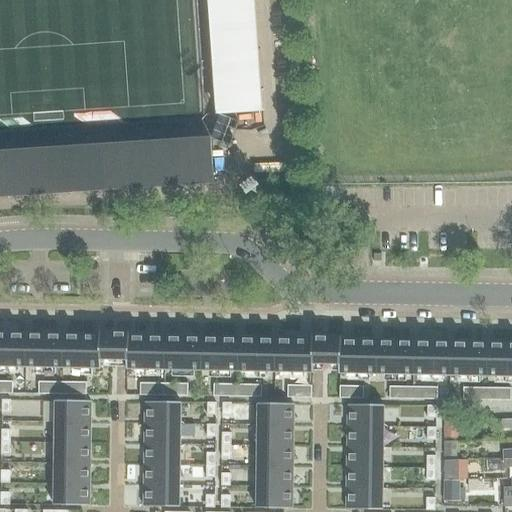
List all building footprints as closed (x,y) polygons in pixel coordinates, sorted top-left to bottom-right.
[(208,0),(216,128),(264,125),(256,0),(208,0)] [(511,5),(498,3),(494,20),(511,24),(511,5)] [(511,24),(494,20),(490,38),(511,43),(511,24)] [(511,43),(490,38),(486,56),(511,61),(511,43)] [(511,61),(486,56),(482,74),(511,80),(511,61)] [(511,80),(482,74),(478,91),(511,99),(511,80)] [(511,99),(478,91),(474,109),(475,109),(482,111),(489,113),(497,114),(504,116),(511,118),(511,114),(511,99)] [(475,109),(472,121),(479,123),(482,111),(475,109)] [(482,111),(479,123),(487,124),(489,113),(482,111)] [(489,113),(487,124),(494,126),(497,114),(489,113)] [(497,114),(494,126),(502,128),(504,116),(497,114)] [(504,116),(502,128),(509,130),(511,118),(504,116)] [(214,153),(0,163),(0,208),(216,198),(214,153)] [(463,156),(455,192),(471,196),(479,160),(463,156)] [(479,160),(471,196),(488,200),(496,164),(479,160)] [(511,167),(496,164),(488,200),(504,204),(511,169),(511,167)] [(99,336),(99,360),(101,360),(114,361),(126,361),(128,361),(129,336),(129,333),(114,332),(99,332),(99,336)] [(0,333),(0,367),(26,368),(26,334),(0,333)] [(26,334),(26,368),(62,368),(63,335),(26,334)] [(63,335),(62,368),(101,369),(101,360),(99,360),(99,336),(63,335)] [(126,361),(126,370),(164,370),(165,337),(129,336),(128,361),(126,361)] [(311,340),(311,364),(313,364),(325,365),(338,365),(341,365),(341,340),(341,337),(326,337),(311,336),(311,340)] [(165,337),(164,370),(201,371),(202,338),(165,337)] [(202,338),(201,371),(238,372),(238,338),(202,338)] [(238,338),(238,372),(275,372),(275,339),(238,338)] [(275,339),(275,372),(313,373),(313,364),(311,364),(311,340),(275,339)] [(338,365),(338,374),(376,375),(377,341),(341,340),(341,365),(338,365)] [(377,341),(376,375),(413,375),(414,342),(377,341)] [(414,342),(413,375),(450,376),(451,342),(414,342)] [(451,342),(450,376),(487,377),(487,343),(451,342)] [(511,343),(487,343),(487,377),(511,377),(511,343)] [(5,382),(4,394),(12,394),(12,382),(5,382)] [(38,382),(38,395),(46,395),(46,382),(38,382)] [(54,382),(54,395),(62,395),(62,383),(54,382)] [(70,383),(70,395),(78,395),(78,383),(70,383)] [(140,384),(140,396),(148,396),(148,384),(140,384)] [(148,384),(148,396),(156,396),(156,384),(148,384)] [(164,384),(164,396),(172,396),(172,384),(164,384)] [(172,384),(172,396),(179,397),(180,384),(172,384)] [(180,384),(179,397),(187,397),(188,384),(180,384)] [(213,385),(213,397),(221,397),(222,385),(213,385)] [(229,385),(229,397),(237,397),(237,385),(229,385)] [(245,385),(245,397),(253,398),(253,386),(245,385)] [(253,386),(253,398),(261,398),(261,386),(253,386)] [(287,386),(287,398),(295,398),(296,386),(287,386)] [(296,386),(295,398),(303,398),(303,386),(296,386)] [(303,386),(303,398),(311,398),(311,386),(303,386)] [(339,387),(339,399),(347,399),(348,387),(339,387)] [(348,387),(347,399),(355,399),(356,387),(348,387)] [(356,387),(355,399),(363,399),(363,387),(356,387)] [(389,387),(389,399),(397,400),(398,388),(389,387)] [(405,388),(405,400),(413,400),(413,388),(405,388)] [(421,388),(421,400),(429,400),(429,388),(421,388)] [(429,388),(429,400),(437,400),(437,388),(429,388)] [(463,388),(463,400),(471,400),(471,388),(463,388)] [(479,389),(479,401),(487,401),(487,389),(479,389)] [(487,389),(487,401),(495,401),(495,389),(487,389)] [(495,389),(495,401),(503,401),(503,389),(495,389)] [(503,389),(503,401),(511,401),(511,389),(503,389)] [(2,401),(2,413),(10,413),(11,401),(2,401)] [(55,401),(55,423),(90,424),(91,402),(55,401)] [(145,403),(145,424),(180,425),(181,403),(145,403)] [(207,404),(207,416),(216,416),(216,404),(207,404)] [(222,404),(222,416),(231,416),(231,404),(222,404)] [(258,404),(258,426),(293,426),(293,405),(258,404)] [(384,406),(348,405),(348,427),(383,427),(384,406)] [(427,407),(427,419),(435,419),(436,407),(427,407)] [(511,419),(502,420),(502,430),(511,429),(511,419)] [(458,422),(444,422),(444,439),(458,439),(458,422)] [(55,423),(55,443),(90,444),(90,424),(55,423)] [(145,424),(144,445),(180,445),(180,425),(145,424)] [(207,425),(207,438),(216,438),(216,425),(207,425)] [(258,426),(257,446),(293,447),(293,426),(258,426)] [(383,427),(348,427),(348,447),(383,448),(383,427)] [(427,428),(426,441),(435,441),(435,428),(427,428)] [(1,430),(1,443),(10,443),(10,430),(1,430)] [(222,433),(222,446),(230,446),(231,434),(222,433)] [(457,458),(457,441),(443,441),(444,458),(457,458)] [(1,443),(1,455),(10,455),(10,443),(1,443)] [(55,443),(54,464),(90,464),(90,444),(55,443)] [(144,445),(144,465),(180,466),(180,445),(144,445)] [(222,446),(221,458),(230,458),(230,446),(222,446)] [(257,446),(257,467),(292,467),(293,447),(257,446)] [(383,448),(348,447),(347,468),(383,468),(383,448)] [(511,450),(503,451),(503,459),(511,459),(511,450)] [(207,454),(207,466),(215,466),(215,454),(207,454)] [(426,457),(426,469),(435,469),(435,457),(426,457)] [(511,468),(511,459),(503,459),(503,469),(511,468)] [(444,480),(459,481),(459,461),(444,460),(444,480)] [(54,464),(54,484),(89,485),(90,464),(54,464)] [(144,465),(144,486),(179,486),(180,466),(144,465)] [(207,466),(206,478),(215,479),(215,466),(207,466)] [(257,467),(257,487),(292,488),(292,467),(257,467)] [(383,468),(347,468),(347,488),(382,488),(383,468)] [(426,469),(426,481),(435,482),(435,469),(426,469)] [(1,471),(1,483),(9,484),(10,471),(1,471)] [(221,474),(221,487),(230,487),(230,474),(221,474)] [(459,481),(444,480),(443,501),(459,501),(459,481)] [(54,484),(54,506),(89,506),(89,485),(54,484)] [(144,486),(144,507),(179,508),(179,486),(144,486)] [(503,498),(511,497),(511,486),(503,487),(503,498)] [(257,487),(256,509),(292,509),(292,488),(257,487)] [(382,488),(347,488),(347,510),(382,510),(382,488)] [(0,493),(0,505),(9,505),(9,493),(0,493)] [(206,496),(206,508),(215,508),(215,496),(206,496)] [(221,496),(221,508),(230,508),(230,496),(221,496)] [(511,497),(503,498),(504,509),(511,508),(511,497)] [(426,499),(425,511),(434,511),(434,499),(426,499)]
